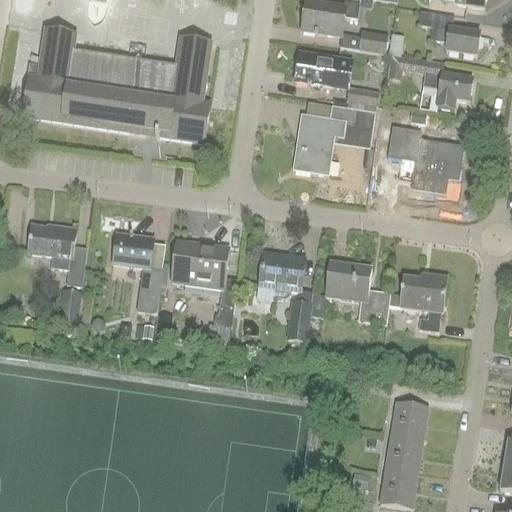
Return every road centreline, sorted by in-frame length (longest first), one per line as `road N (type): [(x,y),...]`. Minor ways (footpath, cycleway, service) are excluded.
road 1 (residential): [(456,511),(500,243)]
road 2 (residential): [(500,243),(235,209)]
road 3 (residential): [(235,209),(0,177)]
road 4 (residential): [(266,0),(235,209)]
